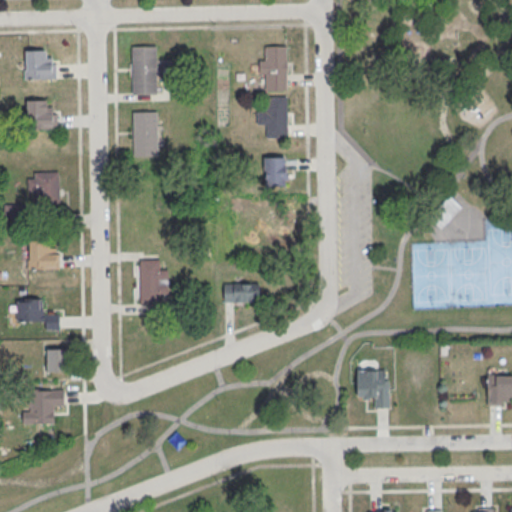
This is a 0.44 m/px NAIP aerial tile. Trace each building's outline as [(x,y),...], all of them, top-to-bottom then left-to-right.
[(131,45),(155,45),(156,93),(131,93),(131,45)] [(264,46),(286,45),(287,86),(265,87),(264,46)] [(46,49),(25,49),(25,78),(57,78),(57,59),(46,59),(46,49)] [(265,96),(286,95),(287,136),(266,137),(266,123),(256,123),(256,111),(265,111),(265,96)] [(56,128),(56,107),(47,107),(47,99),(28,99),(28,128),(56,128)] [(131,111),(156,111),(156,155),(131,156),(131,111)] [(287,156),(263,156),(263,186),(287,186),(287,156)] [(59,171),(28,171),(28,191),(37,191),(37,201),(59,201),(59,171)] [(449,194),(461,206),(440,227),(428,215),(449,194)] [(49,247),(49,239),(30,239),(30,267),(57,267),(57,247),(49,247)] [(139,259),(139,302),(160,302),(160,293),(168,293),(168,268),(159,268),(159,259),(139,259)] [(224,301),(260,301),(260,282),(224,282),(224,301)] [(41,298),(17,298),(17,321),(43,321),(43,329),(59,329),(59,309),(41,309),(41,298)] [(47,370),(66,370),(66,348),(47,348),(47,370)] [(365,369),(365,374),(357,374),(357,398),(373,398),(373,407),(389,406),(389,369),(365,369)] [(487,404),(507,404),(507,395),(511,394),(511,374),(487,375),(487,404)] [(22,410),(22,423),(54,423),(54,405),(65,405),(65,389),(32,389),(32,410),(22,410)] [(176,430),(185,440),(176,450),(166,440),(176,430)]
